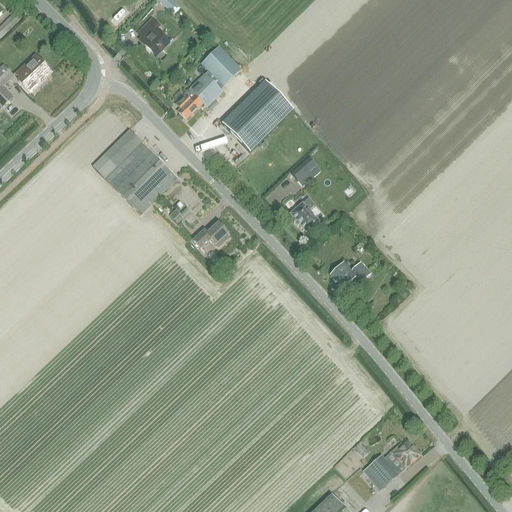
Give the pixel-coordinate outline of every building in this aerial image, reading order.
[(170,2),(168,0),(161,0),(158,3),(163,9),(170,2)] [(0,41),(21,21),(14,15),(0,29),(0,41)] [(155,59),(168,46),(155,34),(159,29),(151,20),(137,35),(141,40),(138,43),(155,59)] [(42,37),(31,26),(22,35),(33,46),(42,37)] [(241,72),(219,48),(201,65),(208,73),(189,91),(188,90),(184,95),(190,101),(189,102),(184,97),(175,106),(179,111),(177,113),(185,122),(202,106),(206,109),(222,94),(220,92),(241,72)] [(29,95),(52,74),(36,56),(16,75),(20,79),(17,82),(29,95)] [(0,68),(0,107),(2,110),(13,99),(2,87),(13,77),(3,66),(0,68)] [(250,154),(293,112),(262,80),(258,84),(261,87),(222,125),(250,154)] [(178,179),(129,132),(93,168),(141,216),(178,179)] [(309,160),(291,175),(297,183),(315,167),(309,160)] [(314,207),(308,200),(291,215),(290,216),(291,216),(305,233),(306,234),(307,233),(318,223),(308,212),(314,207)] [(186,209),(180,215),(183,218),(189,212),(186,209)] [(230,239),(227,236),(227,235),(218,225),(207,235),(204,232),(193,242),(200,250),(209,241),(213,245),(213,244),(215,246),(216,245),(219,249),(230,239)] [(212,252),(207,257),(215,266),(221,262),(212,252)] [(352,272),(344,263),(330,276),(343,289),(356,278),(361,284),(371,275),(361,264),(352,272)] [(401,445),(390,454),(384,459),(382,457),(363,472),(380,492),(398,477),(398,476),(421,457),(408,442),(402,446),(401,445)] [(346,511),(331,496),(313,511),(346,511)]
